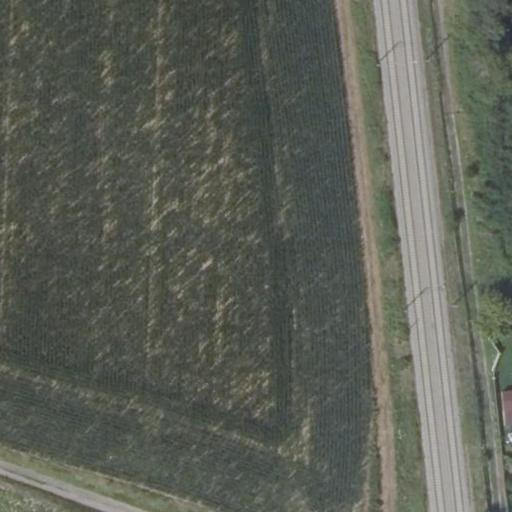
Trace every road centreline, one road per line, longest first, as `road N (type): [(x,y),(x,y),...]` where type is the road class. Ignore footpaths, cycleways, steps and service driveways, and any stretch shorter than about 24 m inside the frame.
road 1 (track): [(497,511),(443,0)]
road 2 (track): [(398,511),(346,0)]
road 3 (track): [(124,511),(0,471)]
